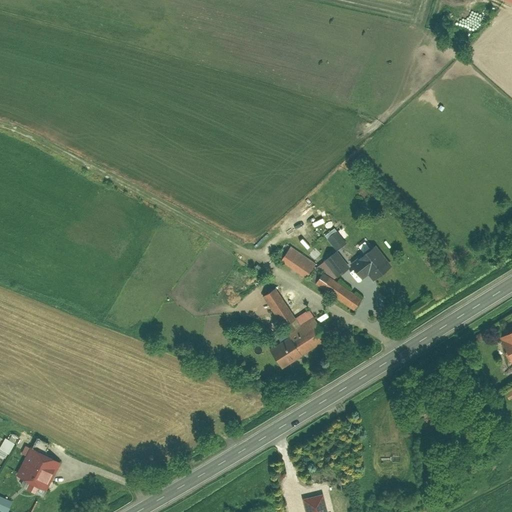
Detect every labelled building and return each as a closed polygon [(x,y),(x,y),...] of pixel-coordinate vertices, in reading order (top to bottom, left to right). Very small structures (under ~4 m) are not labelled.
[(329,238),(339,250),(349,243),(339,230),(329,238)] [(370,274),(375,281),(395,266),(378,244),(352,264),(364,279),(370,274)] [(319,263),(292,246),(282,261),(309,278),(319,263)] [(339,277),(352,267),(339,250),(326,261),(339,277)] [(363,298),(325,271),(317,283),(355,310),(363,298)] [(329,337),(309,307),(296,316),(276,286),(263,295),(289,335),(270,347),(283,367),(329,337)] [(511,331),(502,337),(509,349),(507,354),(510,361),(511,361),(511,331)] [(0,450),(0,455),(6,458),(18,437),(14,435),(10,440),(7,438),(0,450)] [(22,454),(27,456),(16,476),(25,481),(21,487),(37,496),(40,489),(45,491),(60,464),(31,448),(31,449),(26,446),(22,454)] [(329,511),(325,493),(304,498),(307,511),(329,511)] [(0,495),(0,510),(4,511),(7,511),(12,500),(0,495)]
